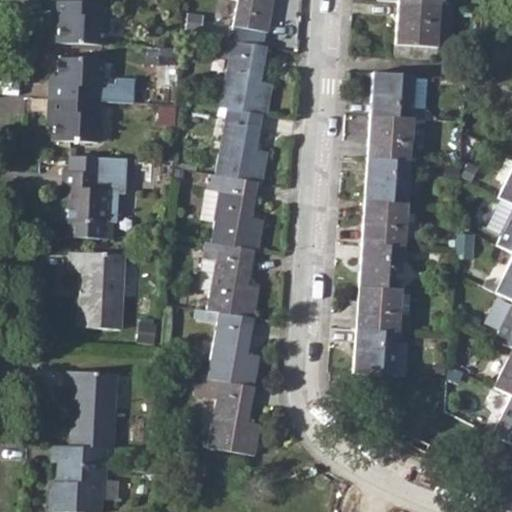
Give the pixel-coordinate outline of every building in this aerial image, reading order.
[(236,0),(232,26),(267,32),(272,0),(236,0)] [(53,38),(53,45),(102,47),(104,19),(101,19),(102,4),(51,1),(49,29),(56,29),(55,37),(53,38)] [(396,1),(392,58),(435,61),(436,46),(449,47),(452,4),(439,4),(396,1)] [(228,57),(219,106),(226,107),(261,114),(265,114),(271,84),(260,82),(266,46),(231,40),(211,36),(208,53),(228,57)] [(47,100),(46,116),(51,116),(51,129),(50,143),(97,145),(99,117),(96,117),(97,102),(98,89),(101,89),(102,60),(54,58),(53,71),(53,83),(48,83),(47,100)] [(372,72),(369,115),(412,118),(412,108),(425,109),(427,75),(372,72)] [(226,107),(214,174),(257,182),(262,183),(267,151),(255,149),(261,114),(226,107)] [(369,115),(366,158),(409,161),(412,118),(369,115)] [(100,159),(68,157),(67,172),(62,172),(61,188),(67,189),(65,236),(107,239),(108,222),(114,222),(115,193),(122,194),(123,174),(99,173),(100,159)] [(366,158),(364,201),(406,204),(409,161),(366,158)] [(511,165),(496,197),(500,199),(511,204),(511,165)] [(210,174),(206,191),(219,193),(214,220),(210,243),(253,251),(257,251),(263,220),(252,218),(257,182),(214,174),(210,174)] [(499,236),(495,246),(511,254),(511,204),(500,199),(485,228),(499,236)] [(364,201),(360,244),(403,248),(406,204),(364,201)] [(210,243),(205,242),(196,289),(209,291),(206,310),(253,318),(259,288),(247,285),(253,251),(210,243)] [(360,244),(358,287),(400,290),(403,248),(360,244)] [(122,255),(69,253),(68,274),(79,275),(76,329),(118,332),(122,255)] [(484,281),(481,287),(511,302),(511,301),(511,255),(500,280),(496,277),(491,283),(484,281)] [(126,268),(125,293),(137,293),(138,268),(126,268)] [(358,287),(354,330),(396,334),(397,334),(397,331),(408,331),(409,319),(407,318),(409,296),(400,295),(400,290),(358,287)] [(511,301),(511,302),(493,340),(511,349),(511,301)] [(253,318),(206,310),(204,321),(216,324),(207,378),(254,386),(259,357),(247,355),(253,318)] [(354,330),(352,373),(404,377),(407,344),(397,343),(397,334),(396,334),(354,330)] [(511,349),(492,387),(510,397),(511,397),(511,349)] [(71,390),(68,448),(104,449),(109,450),(113,375),(63,373),(62,390),(71,390)] [(207,378),(199,377),(196,397),(215,401),(207,447),(254,456),(260,425),(249,422),(254,386),(207,378)] [(511,397),(510,397),(491,435),(511,445),(511,397)] [(67,465),(55,464),(54,488),(47,487),(45,511),(97,511),(99,483),(102,483),(104,449),(68,448),(67,465)]
